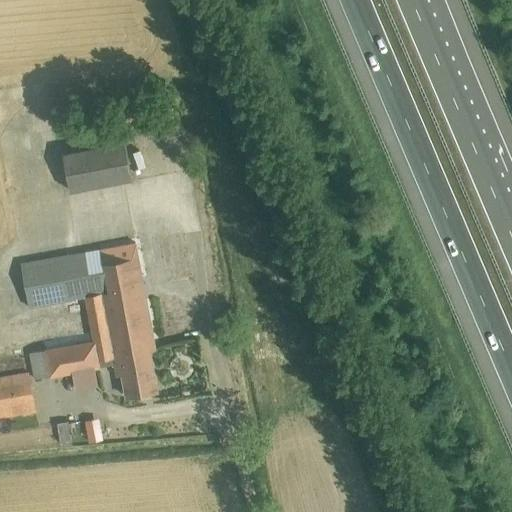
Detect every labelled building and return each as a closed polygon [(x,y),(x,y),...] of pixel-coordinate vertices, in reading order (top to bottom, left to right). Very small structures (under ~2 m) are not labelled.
[(64,152),(71,190),(132,178),(125,141),(64,152)] [(29,354),(34,380),(113,365),(115,378),(121,377),(124,397),(158,391),(151,350),(156,349),(136,243),(21,265),(29,309),(85,298),(93,342),(29,354)] [(0,380),(0,421),(38,415),(31,375),(0,380)] [(102,415),(87,416),(88,440),(103,439),(102,415)] [(69,420),(60,421),(63,443),(73,441),(69,420)]
